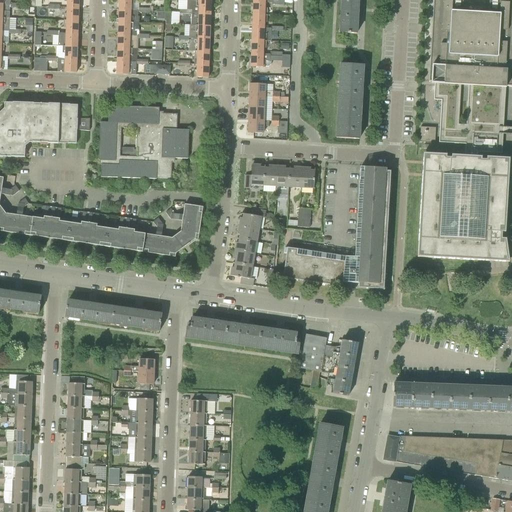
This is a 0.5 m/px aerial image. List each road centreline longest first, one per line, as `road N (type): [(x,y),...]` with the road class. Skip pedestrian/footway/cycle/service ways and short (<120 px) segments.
road 1 (residential): [(45,511),(54,275)]
road 2 (residential): [(167,511),(174,290)]
road 3 (residential): [(389,317),(210,296)]
road 4 (residential): [(394,156),(225,147)]
road 5 (residential): [(394,156),(403,0)]
road 6 (residential): [(511,491),(362,468)]
road 7 (residential): [(210,296),(225,147)]
road 8 (residential): [(511,422),(371,417)]
road 9 (residential): [(228,88),(96,84)]
road 10 (residential): [(511,343),(389,317)]
road 11 (residential): [(174,290),(54,275)]
